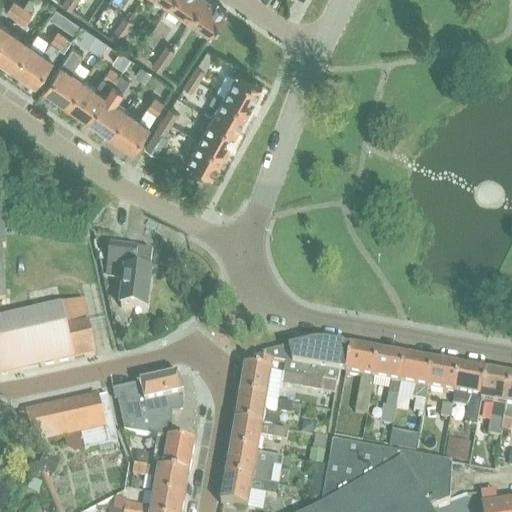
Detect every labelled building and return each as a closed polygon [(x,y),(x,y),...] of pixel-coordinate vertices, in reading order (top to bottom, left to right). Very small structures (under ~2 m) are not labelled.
[(75,0),(65,0),(62,4),(69,9),(75,0)] [(201,0),(171,0),(167,6),(188,20),(201,0)] [(208,0),(201,0),(188,20),(209,35),(225,11),(208,0)] [(14,18),(22,7),(13,1),(5,11),(14,18)] [(31,13),(22,7),(14,18),(24,24),(31,13)] [(124,17),(117,27),(124,32),(131,22),(124,17)] [(67,18),(61,28),(73,36),(79,27),(67,18)] [(0,21),(0,39),(8,27),(0,21)] [(81,26),(73,37),(87,47),(95,36),(81,26)] [(8,27),(0,39),(0,58),(13,68),(30,43),(8,27)] [(124,32),(117,27),(110,37),(118,42),(124,32)] [(42,51),(30,43),(13,68),(35,82),(66,37),(56,30),(42,51)] [(159,56),(166,61),(173,50),(166,45),(159,56)] [(60,63),(43,88),(66,104),(83,79),(72,71),(83,54),(72,46),(60,63)] [(141,47),(136,55),(148,63),(153,56),(141,47)] [(119,53),(112,63),(122,70),(129,60),(119,53)] [(166,61),(159,56),(152,66),(159,71),(166,61)] [(190,76),(197,81),(204,70),(197,65),(190,76)] [(140,66),(134,76),(144,83),(150,73),(140,66)] [(112,84),(119,73),(110,67),(103,77),(112,84)] [(216,92),(247,109),(260,86),(235,72),(228,84),(222,81),(216,92)] [(113,84),(88,120),(110,134),(127,109),(115,101),(129,80),(119,73),(112,84),(113,84)] [(197,81),(190,76),(183,87),(190,91),(197,81)] [(95,88),(83,79),(66,104),(88,120),(113,84),(112,84),(103,77),(95,88)] [(218,103),(210,117),(235,131),(247,109),(216,92),(212,99),(218,103)] [(155,114),(162,103),(153,97),(146,107),(155,114)] [(127,109),(110,134),(131,149),(148,124),(155,114),(146,107),(139,118),(127,109)] [(163,119),(170,123),(176,113),(169,108),(163,119)] [(210,117),(198,139),(223,153),(235,131),(210,117)] [(170,123),(163,119),(156,130),(163,134),(170,123)] [(154,130),(144,148),(156,155),(167,137),(154,130)] [(223,153),(198,139),(185,162),(210,176),(223,153)] [(109,248),(106,271),(115,272),(114,283),(123,284),(121,307),(142,310),(148,277),(142,275),(144,261),(135,259),(136,251),(109,248)] [(60,306),(0,319),(0,376),(94,356),(90,339),(82,302),(60,307),(60,306)] [(283,377),(336,386),(337,386),(344,349),(329,346),(319,346),(309,347),(288,352),(288,353),(287,353),(284,354),(284,351),(261,356),(262,361),(272,363),(284,365),(283,377)] [(366,417),(372,382),(377,355),(349,350),(345,377),(360,380),(354,414),(366,417)] [(377,355),(372,382),(389,385),(385,409),(395,411),(400,387),(405,360),(377,355)] [(244,370),(239,397),(265,402),(277,404),(280,387),(334,396),(336,386),(283,377),(270,374),(272,363),(262,361),(254,360),(252,372),(244,370)] [(405,360),(400,387),(415,390),(413,401),(415,402),(413,414),(418,414),(417,419),(422,420),(427,392),(432,365),(405,360)] [(458,370),(432,365),(427,392),(454,396),(458,370)] [(454,396),(451,408),(467,411),(464,426),(476,429),(481,405),(481,401),(486,375),(458,370),(454,396)] [(501,440),(502,434),(511,379),(486,375),(481,401),(481,405),(493,407),(488,437),(501,440)] [(122,432),(158,439),(171,441),(172,415),(178,415),(179,397),(181,397),(177,376),(137,385),(137,386),(110,392),(112,402),(115,401),(122,432)] [(511,379),(502,434),(510,436),(511,424),(511,423),(511,379)] [(32,442),(79,433),(82,451),(114,445),(105,397),(94,399),(94,398),(26,412),(32,442)] [(265,402),(239,397),(234,425),(261,429),(265,402)] [(8,404),(0,399),(0,422),(11,422),(8,404)] [(292,407),(277,404),(276,414),(290,416),(292,407)] [(449,420),(451,408),(442,407),(440,419),(449,420)] [(234,425),(229,451),(256,456),(259,440),(285,444),(287,434),(261,429),(234,425)] [(391,432),(389,447),(416,452),(419,437),(391,432)] [(171,441),(158,439),(154,462),(166,464),(164,472),(188,477),(194,445),(171,441)] [(448,442),(445,461),(466,465),(469,446),(448,442)] [(320,508),(312,511),(431,511),(430,510),(450,502),(451,466),(332,444),(320,508)] [(229,451),(225,478),(269,486),(272,469),(280,470),(282,461),(256,456),(229,451)] [(309,453),(307,465),(320,467),(322,455),(309,453)] [(136,455),(134,467),(146,469),(147,457),(136,455)] [(43,458),(37,471),(53,477),(58,464),(43,458)] [(158,471),(146,469),(133,467),(132,476),(144,478),(144,477),(152,478),(149,494),(154,495),(184,501),(188,477),(164,472),(158,471)] [(269,486),(225,478),(219,507),(246,511),(249,494),(262,497),(262,495),(276,498),(277,488),(269,486)] [(42,487),(32,483),(27,492),(37,497),(42,487)] [(482,511),(511,511),(511,502),(496,505),(495,493),(481,494),(482,511)] [(151,509),(139,507),(126,505),(124,511),(181,511),(184,501),(154,495),(151,509)] [(311,495),(309,505),(319,507),(321,497),(311,495)]
